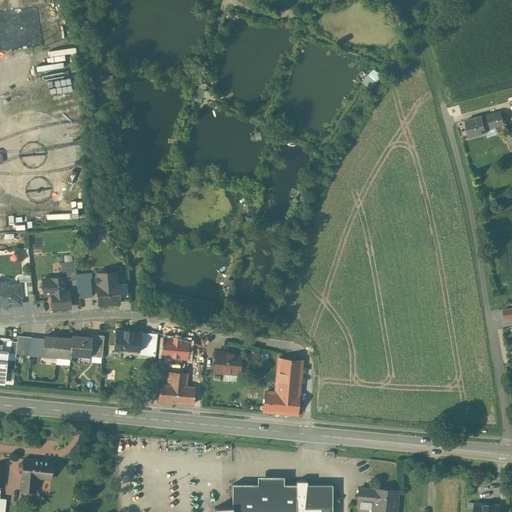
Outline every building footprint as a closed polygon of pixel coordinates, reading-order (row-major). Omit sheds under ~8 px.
[(228,15),(236,12),(234,7),(226,11),(228,15)] [(371,89),(382,74),(372,67),(361,83),(371,89)] [(207,99),(210,91),(198,87),(195,96),(207,99)] [(502,109),(494,111),(497,123),(505,121),(502,109)] [(494,111),(481,115),(484,127),(497,123),(494,111)] [(481,114),(464,118),(469,134),(485,130),(484,127),(481,115),(481,114)] [(23,192),(13,192),(15,219),(25,219),(23,192)] [(22,224),(0,223),(0,234),(22,234),(22,224)] [(76,280),(74,261),(60,262),(62,277),(63,280),(75,279),(75,280),(76,280)] [(115,271),(97,272),(98,285),(96,285),(98,304),(119,303),(117,283),(116,283),(115,271)] [(62,277),(51,278),(52,293),(64,292),(63,280),(62,277)] [(51,278),(42,279),(44,294),(51,294),(51,293),(52,293),(51,278)] [(89,279),(76,280),(77,297),(91,296),(89,279)] [(32,295),(31,281),(19,282),(20,285),(21,296),(32,295)] [(0,305),(20,304),(20,296),(21,296),(20,285),(7,286),(7,282),(0,282),(0,305)] [(52,293),(51,293),(51,294),(52,308),(69,307),(68,291),(64,292),(52,293)] [(511,305),(502,307),(503,318),(511,317),(511,305)] [(138,353),(154,354),(157,331),(112,326),(110,346),(138,349),(138,353)] [(104,335),(91,334),(91,337),(92,337),(90,356),(102,357),(104,335)] [(31,337),(17,336),(16,353),(30,354),(31,343),(31,337)] [(58,337),(45,336),(44,344),(43,355),(43,354),(56,356),(58,337)] [(91,337),(72,336),(71,338),(72,338),(70,355),(71,354),(79,355),(90,356),(92,337),(91,337)] [(71,338),(58,337),(56,356),(70,357),(70,355),(72,338),(71,338)] [(0,350),(6,352),(6,353),(10,353),(12,340),(0,338),(0,350)] [(44,344),(31,343),(30,354),(43,355),(44,344)] [(225,353),(215,353),(216,351),(214,351),(213,371),(238,373),(240,353),(225,352),(225,353)] [(90,356),(79,355),(78,361),(80,363),(87,364),(89,362),(90,356)] [(300,361),(278,359),(275,392),(297,394),(300,361)] [(187,373),(163,371),(161,384),(186,387),(187,373)] [(161,384),(159,384),(157,400),(191,404),(193,387),(186,387),(161,384)] [(275,392),(265,391),(263,410),(295,413),(297,394),(275,392)] [(52,461),(22,458),(22,465),(18,464),(17,469),(21,469),(21,475),(20,490),(34,491),(36,477),(51,478),(52,461)] [(259,485),(235,485),(235,507),(234,511),(333,511),(334,486),(286,485),(286,479),(259,479),(259,485)] [(398,511),(399,491),(360,488),(359,504),(373,505),(372,511),(398,511)] [(497,511),(498,505),(474,503),(474,511),(497,511)]
